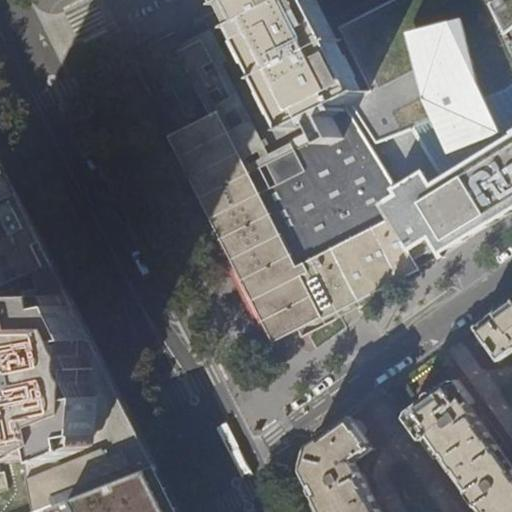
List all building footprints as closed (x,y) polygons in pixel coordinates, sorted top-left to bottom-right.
[(321,124),(322,125),(352,108),(349,102),(355,98),(362,95),(313,0),(236,0),(223,7),(224,9),(233,4),(244,25),(235,30),(236,31),(245,26),(251,39),(245,42),(257,66),(263,63),(270,76),(261,81),(261,82),(271,77),(296,127),(287,132),(288,133),(313,120),(317,127),(321,124)] [(511,38),(492,0),(394,0),(339,27),(372,90),(362,95),(355,98),(379,142),(414,127),(441,178),(511,134),(511,38)] [(511,0),(492,0),(511,38),(511,0)] [(223,63),(228,61),(212,29),(176,47),(211,115),(292,268),(394,216),(386,203),(397,196),(399,195),(394,185),(352,108),(322,125),(290,141),(291,143),(269,154),(223,63)] [(292,268),(211,115),(187,127),(168,137),(188,177),(213,227),(241,282),(267,332),(273,343),(304,327),(368,295),(423,267),(446,255),(432,236),(413,246),(403,230),(394,216),(292,268)] [(399,195),(397,196),(414,223),(403,230),(413,246),(432,236),(446,255),(446,257),(460,247),(470,240),(476,233),(481,230),(485,228),(491,227),(494,228),(511,216),(511,134),(441,178),(431,184),(424,169),(394,185),(399,195)] [(0,140),(0,158),(5,168),(12,165),(0,140)] [(5,168),(0,158),(0,202),(18,194),(5,168)] [(0,285),(39,270),(54,264),(51,259),(44,246),(22,201),(18,194),(0,202),(0,285)] [(67,291),(54,264),(39,270),(0,285),(0,511),(42,511),(43,511),(86,495),(157,467),(151,453),(124,401),(86,327),(67,291)] [(511,301),(501,309),(492,315),(476,327),(480,333),(478,335),(477,340),(482,347),(487,348),(489,346),(500,363),(511,354),(511,301)] [(481,511),(511,511),(511,466),(469,407),(475,403),(459,381),(447,390),(446,388),(439,388),(421,401),(418,409),(419,410),(406,419),(422,442),(424,440),(427,444),(431,442),(481,511)] [(382,511),(357,463),(375,449),(365,435),(366,434),(366,429),(362,422),(357,420),(355,422),(352,416),(323,437),(322,438),(311,446),(304,472),(324,511),(382,511)] [(180,511),(176,504),(166,485),(157,467),(86,495),(43,511),(180,511)]
